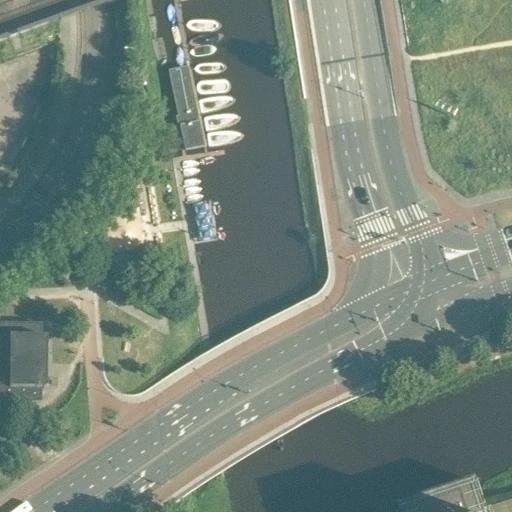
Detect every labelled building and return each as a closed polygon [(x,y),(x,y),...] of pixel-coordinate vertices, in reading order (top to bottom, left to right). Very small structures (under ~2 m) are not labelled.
[(191,69),(171,72),(184,151),(204,148),(191,69)] [(114,155),(111,156),(113,165),(135,162),(137,162),(135,152),(133,152),(126,154),(124,144),(112,146),(114,155)] [(102,171),(101,171),(103,191),(104,200),(105,220),(140,215),(138,205),(134,186),(127,187),(125,169),(102,171)] [(99,201),(89,201),(92,225),(101,225),(99,201)] [(57,380),(48,380),(45,380),(46,344),(45,344),(45,340),(41,340),(41,326),(0,325),(0,403),(40,404),(40,391),(45,391),(45,388),(57,388),(57,380)] [(487,511),(481,490),(479,484),(402,509),(402,511),(487,511)]
